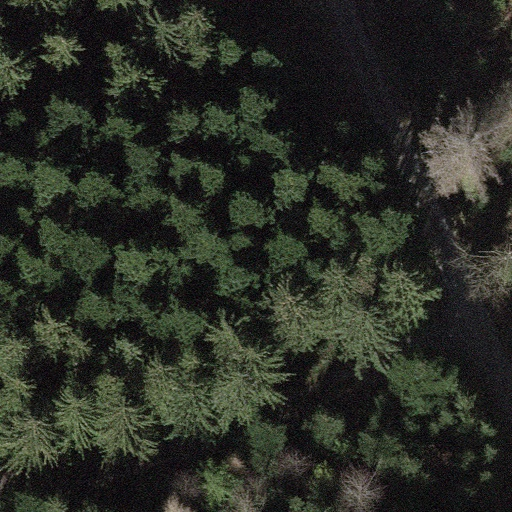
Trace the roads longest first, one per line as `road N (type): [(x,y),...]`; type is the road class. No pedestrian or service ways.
road 1 (track): [(481,316),(64,480),(0,490)]
road 2 (track): [(511,385),(357,0)]
